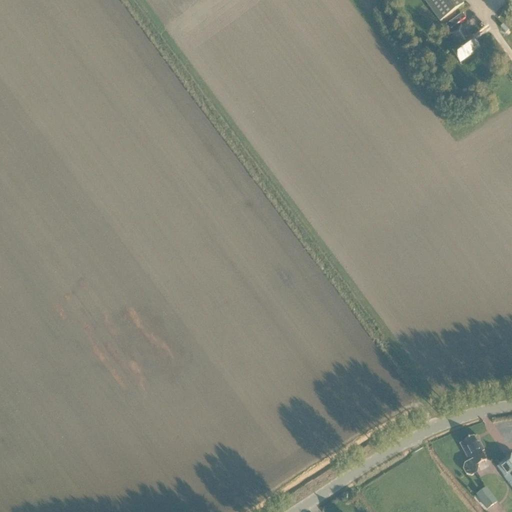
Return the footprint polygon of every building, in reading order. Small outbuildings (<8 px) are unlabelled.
[(423,0),(440,23),(463,7),(458,0),(423,0)] [(450,51),(460,65),(468,59),(467,59),(480,50),(470,36),(468,38),(461,28),(449,36),(457,46),(450,51)] [(471,477),(476,474),(478,466),(486,462),(480,451),(481,449),(479,445),(477,444),(473,437),(460,445),(470,463),(465,465),(463,471),(466,476),(471,477)] [(511,455),(496,468),(503,477),(502,478),(511,489),(511,455)] [(487,511),(497,503),(486,488),(476,496),(487,511)]
